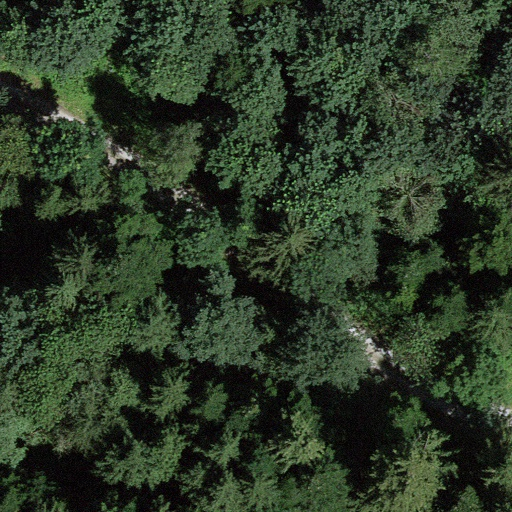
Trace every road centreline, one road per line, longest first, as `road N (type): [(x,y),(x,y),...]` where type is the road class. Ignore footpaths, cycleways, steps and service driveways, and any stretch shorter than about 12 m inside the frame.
road 1 (track): [(0,103),(208,227),(380,374),(511,432)]
road 2 (track): [(190,511),(118,490),(0,475)]
road 3 (track): [(380,374),(341,511)]
